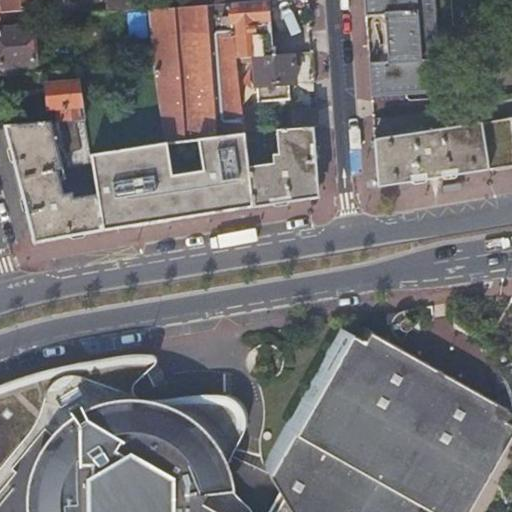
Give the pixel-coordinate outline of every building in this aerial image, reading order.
[(1,0),(2,4),(0,3),(0,19),(37,17),(35,0),(1,0)] [(108,0),(109,12),(111,12),(135,11),(134,0),(108,0)] [(271,54),(268,0),(263,0),(236,2),(201,5),(148,9),(152,63),(165,142),(167,142),(198,138),(245,132),(245,130),(238,74),(236,57),(242,57),(250,56),(252,56),(271,54)] [(363,0),(365,15),(384,14),(387,61),(368,62),(371,96),(440,92),(434,0),(363,0)] [(293,32),(288,9),(276,11),(281,34),(293,32)] [(32,27),(0,29),(0,64),(35,61),(34,48),(50,47),(50,38),(33,39),(32,27)] [(293,52),(271,54),(252,56),(255,84),(258,84),(259,99),(289,97),(288,83),(295,83),(293,52)] [(245,130),(257,129),(253,89),(252,89),(250,74),(238,74),(245,130)] [(85,118),(79,81),(72,82),(46,83),(48,107),(57,107),(58,120),(85,118)] [(319,125),(317,108),(291,110),(292,120),(286,120),(287,127),(313,125),(319,125)] [(511,118),(374,138),(376,172),(378,187),(511,166),(511,118)] [(3,124),(34,242),(103,229),(97,192),(74,196),(72,191),(63,192),(58,168),(61,166),(49,121),(3,124)] [(313,125),(287,127),(276,128),(278,152),(272,153),(272,161),(247,165),(251,207),(311,196),(318,188),(313,125)] [(247,165),(245,132),(198,138),(203,170),(172,175),(167,142),(165,142),(177,218),(251,207),(247,165)] [(97,192),(103,229),(177,218),(165,142),(90,153),(97,192)] [(476,511),(511,461),(511,297),(500,294),(371,314),(355,316),(266,464),(282,489),(268,511),(249,511),(247,506),(241,497),(236,492),(231,487),(228,482),(227,476),(226,470),(227,465),(228,462),(231,457),(234,453),(237,448),(240,441),(242,436),(243,429),(244,424),(245,419),(245,414),(245,411),(243,408),(241,404),(240,402),(237,399),(234,397),(232,394),(141,398),(139,397),(137,396),(134,394),(134,392),(133,389),(133,387),(133,384),(135,381),(138,378),(140,377),(148,369),(156,360),(157,358),(157,357),(156,355),(154,354),(144,353),(136,353),(129,353),(114,355),(106,356),(99,358),(78,362),(53,368),(32,373),(8,380),(0,383),(0,491),(16,472),(12,469),(44,429),(49,424),(68,440),(63,445),(60,449),(55,455),(50,463),(45,474),(42,485),(40,494),(39,506),(40,511),(476,511)] [(44,429),(63,445),(68,440),(49,424),(44,429)]
